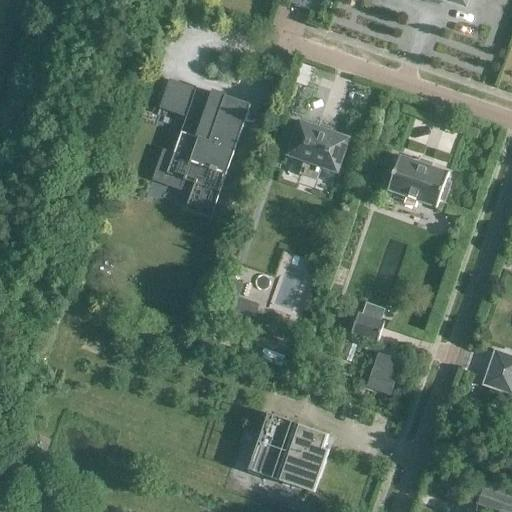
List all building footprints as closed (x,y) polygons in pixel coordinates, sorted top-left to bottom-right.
[(440,0),(467,9),(469,0),(440,0)] [(303,66),(296,84),(308,88),(315,70),(303,66)] [(161,108),(187,117),(167,174),(168,175),(169,174),(184,179),(184,181),(186,181),(186,180),(195,183),(186,210),(187,210),(188,209),(210,217),(210,218),(211,218),(249,110),(170,82),(162,103),(163,103),(161,108)] [(305,161),(304,163),(303,166),(302,166),(302,167),(303,167),(319,172),(319,173),(320,172),(319,172),(321,167),(335,172),(338,173),(339,170),(338,170),(348,142),(349,139),(347,138),(346,139),(334,134),(331,133),(318,129),(318,128),(315,127),(315,128),(302,123),(299,122),(298,125),(299,125),(289,153),(288,156),(291,157),(291,156),(305,161)] [(420,164),(400,157),(388,191),(437,208),(440,200),(444,201),(450,184),(446,183),(449,174),(429,167),(428,167),(421,165),(421,164),(420,164)] [(231,282),(221,311),(254,323),(259,307),(238,300),(243,286),(231,282)] [(362,315),(380,322),(384,310),(366,304),(362,315)] [(358,314),(351,333),(378,342),(384,323),(380,322),(362,315),(358,314)] [(378,354),(366,389),(390,397),(402,362),(378,354)] [(511,358),(497,354),(486,384),(510,392),(511,387),(511,358)] [(269,415),(249,471),(315,494),(330,451),(324,449),(329,435),(269,415)] [(511,511),(511,490),(484,481),(475,507),(477,508),(478,505),(496,511),(511,511)]
